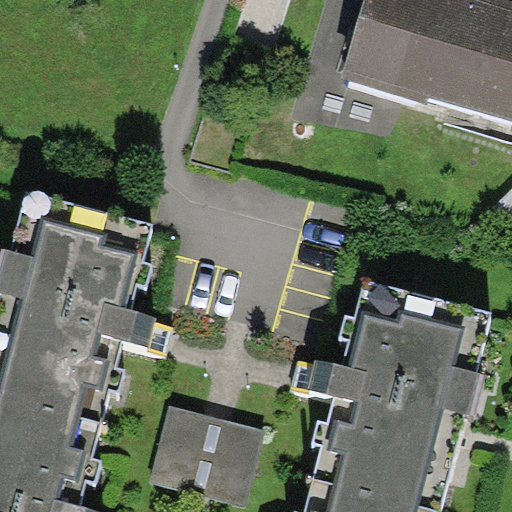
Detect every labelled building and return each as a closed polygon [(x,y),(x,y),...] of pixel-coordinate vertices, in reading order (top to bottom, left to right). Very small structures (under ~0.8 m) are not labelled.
[(511,13),(464,0),(369,0),(344,89),(511,137),(511,13)] [(511,189),(490,210),(511,234),(511,189)] [(76,511),(123,335),(150,233),(21,199),(0,278),(0,511),(76,511)] [(477,383),(492,323),(363,289),(336,391),(304,511),(443,511),(465,422),(474,424),(483,384),(477,383)] [(221,427),(169,413),(150,485),(202,498),(242,509),(261,437),(221,427)]
